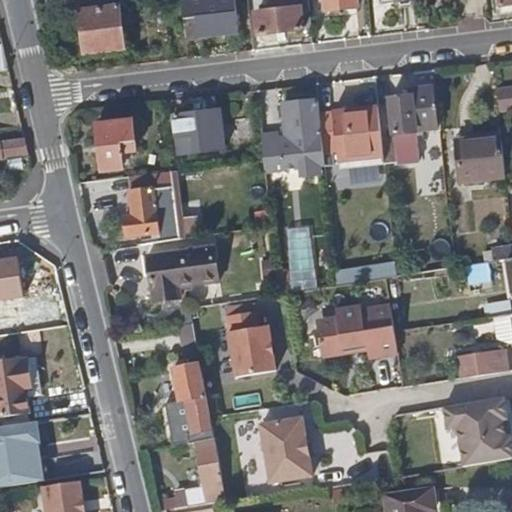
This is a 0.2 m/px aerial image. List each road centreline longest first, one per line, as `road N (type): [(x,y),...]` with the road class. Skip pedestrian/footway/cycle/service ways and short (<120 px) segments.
road 1 (residential): [(40,96),(511,40)]
road 2 (residential): [(65,212),(140,511)]
